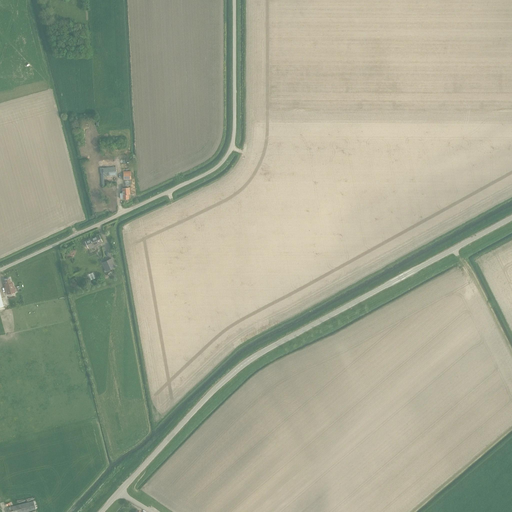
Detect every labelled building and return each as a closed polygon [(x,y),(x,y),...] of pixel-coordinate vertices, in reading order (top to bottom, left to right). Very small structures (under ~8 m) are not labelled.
[(116,166),(101,167),(102,176),(117,175),(116,166)] [(98,235),(85,241),(88,248),(98,243),(98,242),(101,240),(98,235)] [(101,262),(105,271),(115,267),(112,258),(101,262)] [(5,285),(7,295),(15,292),(12,283),(11,283),(9,279),(4,280),(5,284),(5,285)] [(8,507),(8,511),(24,511),(36,509),(34,501),(8,507)]
